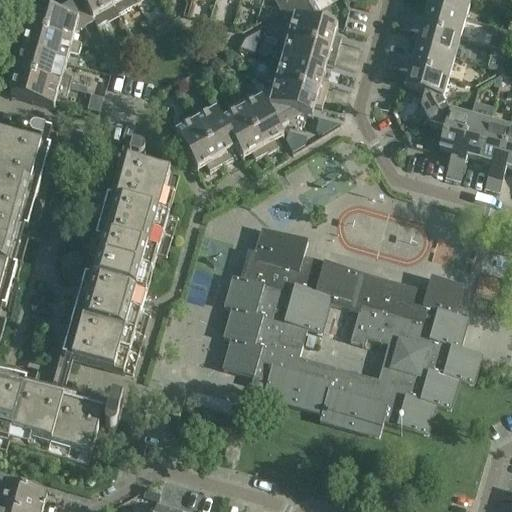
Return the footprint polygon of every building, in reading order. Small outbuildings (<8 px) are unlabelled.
[(25,19),(21,32),(81,48),(81,47),(72,45),(74,36),(84,30),(94,25),(79,0),(69,0),(58,6),(55,17),(35,11),(32,21),(25,19)] [(79,0),(94,25),(97,30),(107,24),(105,21),(115,16),(118,21),(106,0),(79,0)] [(118,18),(137,8),(132,0),(106,0),(118,21),(119,20),(118,18)] [(263,0),(274,3),(282,18),(311,1),(310,0),(263,0)] [(429,0),(426,11),(465,22),(470,3),(461,0),(429,0)] [(278,40),(337,56),(341,43),(334,41),(337,32),(316,26),(319,15),(311,1),(282,18),(290,33),(287,42),(278,39),(278,40)] [(426,11),(423,24),(398,16),(396,24),(421,31),(459,41),(465,22),(426,11)] [(151,26),(155,33),(169,24),(166,18),(151,26)] [(419,38),(415,51),(454,61),(459,41),(421,31),(396,24),(393,31),(419,38)] [(21,32),(18,44),(25,46),(22,56),(65,67),(68,57),(78,59),(81,48),(21,32)] [(337,56),(278,40),(275,50),(284,53),(281,64),(324,76),(327,67),(334,69),(337,56)] [(415,51),(412,63),(387,55),(384,63),(410,70),(448,81),(454,61),(415,51)] [(71,81),(62,78),(65,67),(22,56),(20,65),(13,63),(9,76),(68,92),(71,81)] [(448,81),(410,70),(384,63),(382,71),(408,78),(404,91),(424,96),(420,111),(425,119),(446,108),(442,101),(448,81)] [(324,76),(281,64),(278,75),(269,72),(265,83),(325,100),(328,87),(321,85),(324,76)] [(56,100),(65,103),(68,92),(9,76),(6,88),(13,90),(10,100),(53,112),(56,100)] [(325,100),(265,83),(265,84),(274,87),(272,96),(261,102),(277,131),(278,131),(288,125),(291,115),(311,121),(314,111),(321,113),(325,100)] [(236,105),(266,158),(278,152),(274,146),(283,141),(278,131),(277,131),(261,102),(251,107),(246,99),(236,105)] [(266,158),(236,105),(226,110),(231,119),(221,124),(216,113),(215,114),(237,153),(236,153),(242,163),(251,158),(255,165),(266,158)] [(452,183),(459,158),(470,120),(450,114),(446,108),(425,119),(430,128),(444,132),(439,153),(452,156),(445,181),(452,183)] [(190,117),(221,170),(232,164),(229,157),(236,153),(237,153),(215,114),(205,119),(200,111),(190,117)] [(175,136),(197,175),(206,170),(209,177),(221,170),(190,117),(181,122),(185,130),(175,136)] [(489,126),(470,120),(459,158),(452,183),(460,185),(467,160),(479,164),(489,126)] [(492,194),(496,179),(498,169),(509,131),(489,126),(479,164),(491,167),(484,192),(492,194)] [(511,131),(509,131),(498,169),(496,179),(492,194),(499,196),(506,171),(511,173),(511,131)] [(0,338),(27,241),(38,244),(43,226),(33,223),(56,138),(36,132),(35,132),(33,132),(31,134),(30,135),(29,136),(29,138),(30,140),(31,142),(32,143),(33,144),(42,146),(41,151),(0,139),(0,338)] [(79,291),(60,360),(123,378),(179,179),(127,165),(128,160),(137,162),(139,163),(141,162),(142,161),(144,160),(144,158),(144,156),(144,154),(143,153),(141,151),(140,151),(120,146),(84,273),(73,270),(68,288),(79,291)] [(383,426),(396,430),(396,431),(427,440),(436,410),(450,414),(458,385),(473,389),(479,369),(482,359),(460,353),(468,324),(454,320),(462,291),(431,282),(426,296),(311,264),(303,262),(308,247),(262,234),(256,257),(248,255),(240,283),(233,281),(224,312),(232,313),(223,343),(231,345),(223,374),(267,386),(263,402),(321,418),(319,425),(379,442),(383,426)] [(116,429),(123,406),(111,403),(110,406),(34,385),(37,374),(18,369),(15,379),(0,374),(0,443),(88,468),(102,416),(107,418),(105,426),(105,428),(105,430),(106,432),(108,433),(109,433),(111,434),(113,433),(115,432),(116,430),(116,429)] [(198,397),(194,409),(239,422),(240,422),(244,410),(198,397)] [(130,461),(141,464),(145,448),(134,445),(130,461)] [(0,509),(10,511),(41,511),(46,498),(0,484),(0,509)]
